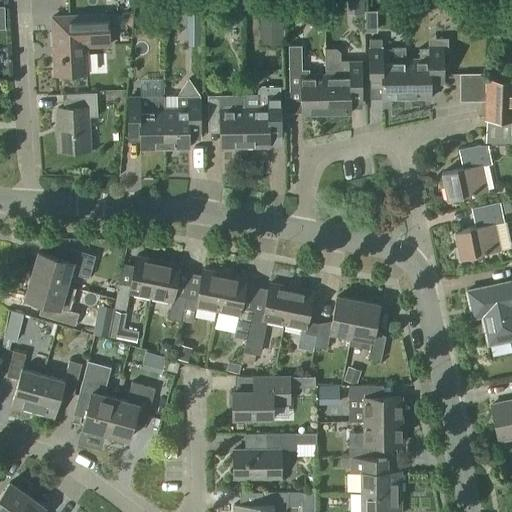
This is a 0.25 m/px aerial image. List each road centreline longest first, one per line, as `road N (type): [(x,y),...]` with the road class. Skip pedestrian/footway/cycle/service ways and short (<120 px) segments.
road 1 (residential): [(35,208),(150,210),(299,233)]
road 2 (residential): [(417,268),(469,511)]
road 3 (residential): [(35,208),(20,24)]
road 4 (residential): [(299,233),(311,158),(404,143)]
road 5 (residential): [(135,511),(60,457),(0,446)]
road 6 (residential): [(195,511),(197,381)]
road 7 (residential): [(404,143),(417,268)]
road 8 (residential): [(299,233),(417,268)]
